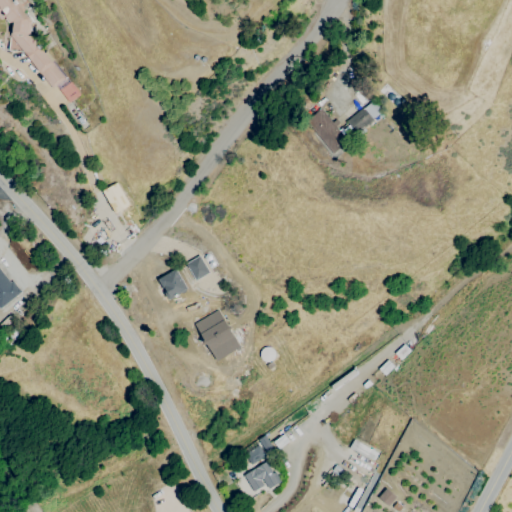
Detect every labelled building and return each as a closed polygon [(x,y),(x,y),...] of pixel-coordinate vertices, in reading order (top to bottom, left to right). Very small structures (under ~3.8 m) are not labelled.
[(0,0),(0,18),(6,19),(10,26),(8,50),(24,51),(49,88),(62,79),(29,30),(30,22),(14,0),(0,0)] [(345,121),(355,132),(380,112),(370,100),(345,121)] [(332,154),(350,139),(334,120),(331,122),(320,109),(305,121),(332,154)] [(129,205),(115,182),(101,191),(114,214),(129,205)] [(208,272),(199,255),(185,263),(194,280),(208,272)] [(0,267),(11,282),(13,280),(22,291),(0,308),(0,267)] [(156,279),(168,300),(186,289),(174,268),(156,279)] [(215,361),(239,347),(217,309),(193,323),(215,361)] [(249,464),(265,456),(262,450),(270,446),(264,435),(254,440),(257,446),(243,453),(249,464)] [(267,489),(279,482),(266,461),(242,475),(252,491),(264,485),(267,489)] [(387,506),(394,497),(385,488),(377,497),(387,506)]
